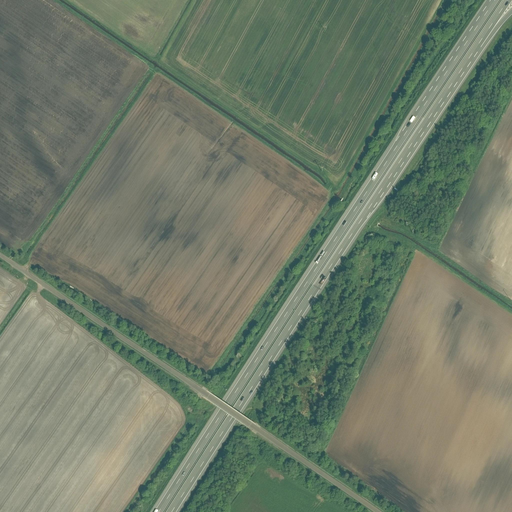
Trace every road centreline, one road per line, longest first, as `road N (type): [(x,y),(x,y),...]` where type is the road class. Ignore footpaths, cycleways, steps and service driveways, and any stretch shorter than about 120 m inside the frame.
road 1 (motorway): [(495,0),(159,511)]
road 2 (motorway): [(171,511),(490,27)]
road 3 (unclassified): [(376,511),(0,255)]
